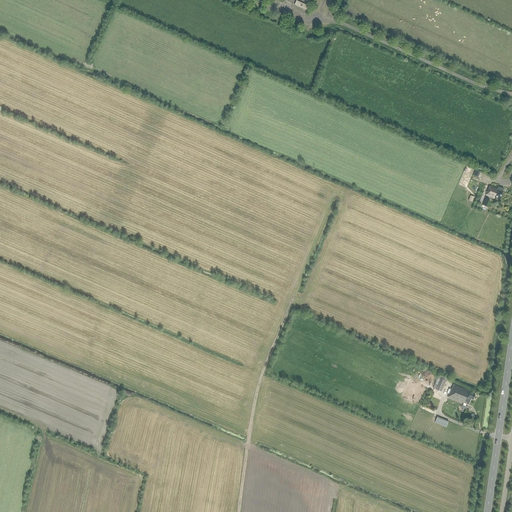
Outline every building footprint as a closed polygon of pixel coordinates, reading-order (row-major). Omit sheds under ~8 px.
[(294,5),(306,10),(307,6),(296,1),(294,5)] [(472,176),(479,179),(482,172),(475,169),(472,176)] [(485,197),(482,205),(486,206),(490,197),(494,199),(494,197),(500,199),(503,192),(502,192),(503,188),(498,187),(498,189),(490,186),(486,196),(489,197),(488,198),(485,197)] [(435,382),(434,382),(433,384),(434,385),(434,386),(433,388),(434,389),(441,392),(442,388),(442,389),(447,378),(438,375),(435,382)] [(469,393),(470,391),(454,385),(452,389),(451,388),(451,389),(449,388),(447,393),(449,394),(448,397),(464,404),(464,403),(468,405),(471,399),(473,399),(475,395),(469,393)] [(444,427),(447,421),(436,416),(433,422),(444,427)]
